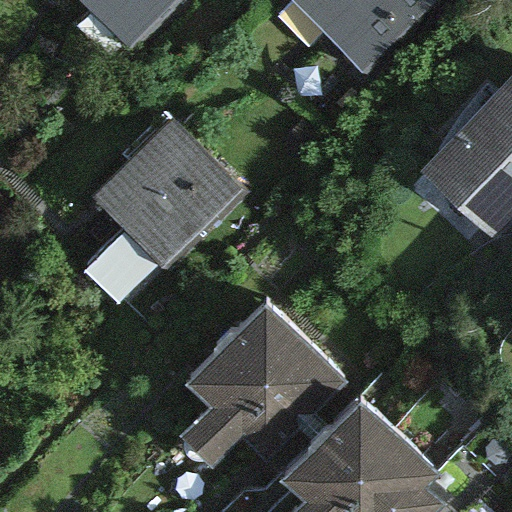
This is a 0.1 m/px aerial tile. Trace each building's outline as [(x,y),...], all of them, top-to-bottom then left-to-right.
[(78,0),(121,43),(163,0),(78,0)] [(359,70),(426,0),(287,0),(359,70)] [(511,215),(511,64),(412,170),(488,241),(511,215)] [(156,262),(237,188),(169,113),(88,188),(156,262)] [(206,462),(234,433),(261,459),(341,378),(261,301),(181,382),(205,405),(176,434),(206,462)] [(434,472),(356,394),(276,473),(300,497),(284,511),(430,511),(440,502),(422,484),(434,472)]
